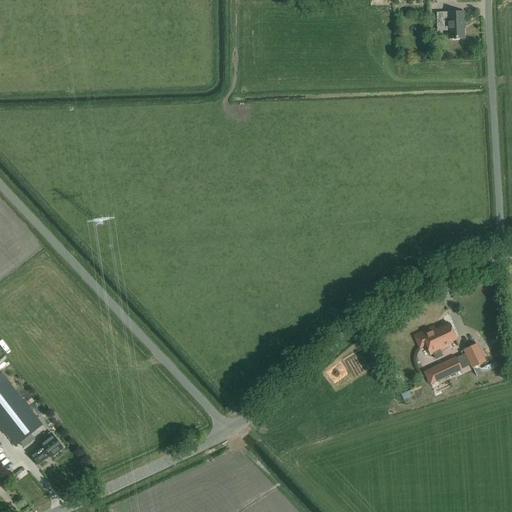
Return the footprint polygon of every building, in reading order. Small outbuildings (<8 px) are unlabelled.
[(463,22),(463,13),(436,14),(437,31),(447,31),(448,39),(463,38),(463,22)] [(433,354),(435,360),(443,356),(440,350),(450,346),(448,343),(456,339),(449,323),(435,330),(433,326),(414,335),(419,348),(426,345),(431,355),(433,354)] [(485,362),(477,344),(463,350),(471,369),(473,368),(477,377),(482,374),(478,365),(485,362)] [(461,370),(455,357),(423,372),(430,385),(461,370)] [(43,424),(1,373),(0,373),(0,428),(15,447),(43,424)] [(42,446),(30,455),(38,465),(49,456),(51,458),(63,449),(50,433),(38,442),(42,446)]
